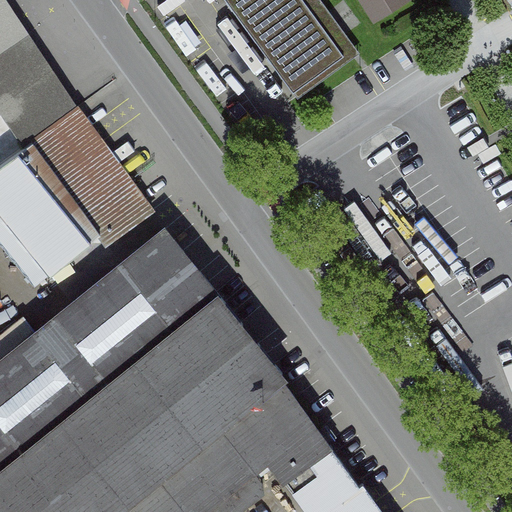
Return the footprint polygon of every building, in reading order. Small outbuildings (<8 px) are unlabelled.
[(0,0),(0,104),(25,141),(74,106),(3,0),(0,0)] [(229,0),(301,98),(359,57),(317,0),(229,0)] [(357,0),(374,27),(409,5),(406,0),(357,0)] [(159,202),(84,99),(74,106),(25,141),(0,159),(0,241),(36,291),(159,202)] [(338,450),(171,215),(0,355),(0,511),(207,511),(271,457),(288,484),(338,450)] [(382,511),(338,450),(288,484),(308,511),(382,511)]
